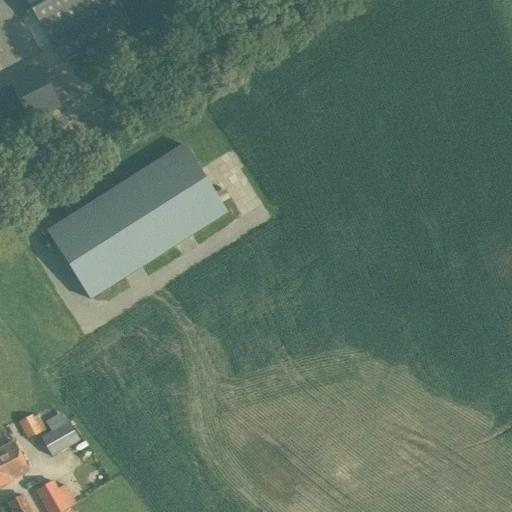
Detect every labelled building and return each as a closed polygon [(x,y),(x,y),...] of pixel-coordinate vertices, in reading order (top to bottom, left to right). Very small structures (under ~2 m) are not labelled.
[(25,0),(49,42),(119,3),(124,0),(25,0)] [(119,3),(49,42),(61,63),(130,24),(119,3)] [(41,70),(10,86),(30,124),(61,108),(41,70)] [(29,122),(10,88),(0,93),(0,124),(6,135),(29,122)] [(227,213),(183,145),(47,231),(90,300),(227,213)] [(42,433),(32,416),(18,422),(27,440),(42,433)] [(80,441),(65,417),(48,427),(51,433),(40,438),(50,457),(80,441)] [(0,484),(29,471),(15,443),(0,450),(0,484)] [(57,489),(52,480),(36,490),(48,511),(60,511),(74,505),(64,486),(57,489)] [(28,511),(29,511),(21,496),(9,502),(14,511),(28,511)]
